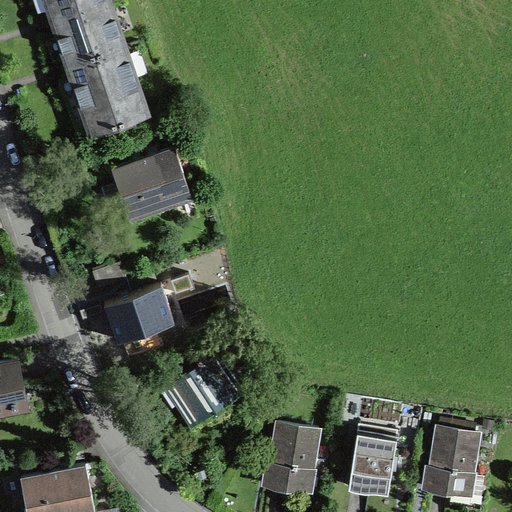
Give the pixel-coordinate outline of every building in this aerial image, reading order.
[(47,0),(54,20),(111,0),(110,0),(47,0)] [(111,0),(54,20),(61,39),(73,75),(129,56),(111,0)] [(148,111),(129,56),(73,75),(79,95),(91,130),(148,111)] [(192,195),(175,143),(112,164),(117,180),(130,217),(192,195)] [(92,268),(98,284),(126,274),(121,259),(92,268)] [(169,384),(173,382),(179,391),(182,396),(178,398),(193,421),(243,387),(218,350),(203,360),(201,356),(198,358),(202,364),(193,370),(192,367),(168,383),(169,384)] [(14,384),(24,382),(19,359),(19,356),(0,359),(0,409),(18,406),(14,384)] [(268,459),(265,481),(276,482),(308,487),(318,425),(279,418),(272,459),(268,459)] [(348,461),(345,483),(356,485),(382,489),(385,469),(391,470),(398,427),(359,421),(352,462),(348,461)] [(428,463),(425,484),(436,486),(462,490),(465,470),(472,471),(478,428),(439,422),(432,463),(428,463)] [(53,467),(61,511),(95,511),(86,461),(59,466),(53,467)] [(61,511),(53,467),(30,472),(21,474),(28,511),(61,511)]
